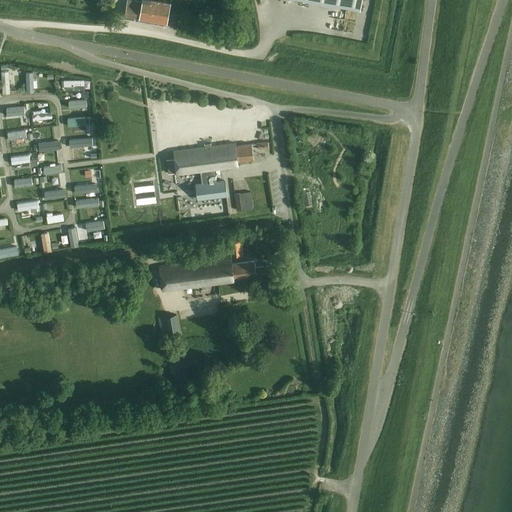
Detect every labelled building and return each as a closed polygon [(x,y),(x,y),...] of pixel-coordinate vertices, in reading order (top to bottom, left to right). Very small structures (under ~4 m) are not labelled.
[(167,24),(170,3),(154,0),(142,0),(142,3),(126,0),(124,17),(167,24)] [(361,0),(300,0),(360,11),(361,0)] [(9,59),(10,83),(17,83),(17,59),(9,59)] [(43,62),(33,62),(33,82),(43,82),(43,62)] [(97,124),(77,127),(79,137),(99,134),(97,124)] [(258,150),(269,148),(268,142),(257,143),(258,150)] [(235,143),(227,144),(230,167),(238,166),(237,161),(253,159),(251,144),(235,146),(235,143)] [(227,144),(173,151),(174,159),(166,160),(168,173),(176,172),(176,174),(200,171),(202,184),(196,185),(198,202),(228,198),(226,181),(216,183),(214,169),(230,167),(227,144)] [(86,178),(86,187),(107,187),(107,178),(86,178)] [(304,178),(298,180),(301,191),(307,190),(304,178)] [(0,186),(0,195),(8,195),(8,186),(0,186)] [(28,200),(48,200),(48,191),(28,192),(28,200)] [(245,192),(235,194),(237,209),(247,208),(245,192)] [(268,192),(256,195),(258,207),(270,204),(268,192)] [(98,225),(113,222),(111,210),(96,213),(98,225)] [(230,256),(242,254),(241,240),(228,241),(230,256)] [(281,254),(270,256),(271,263),(282,262),(281,254)] [(233,279),(273,274),(271,265),(255,267),(254,260),(231,263),(231,257),(159,266),(162,290),(234,281),(233,279)] [(180,335),(176,314),(158,317),(162,338),(180,335)]
